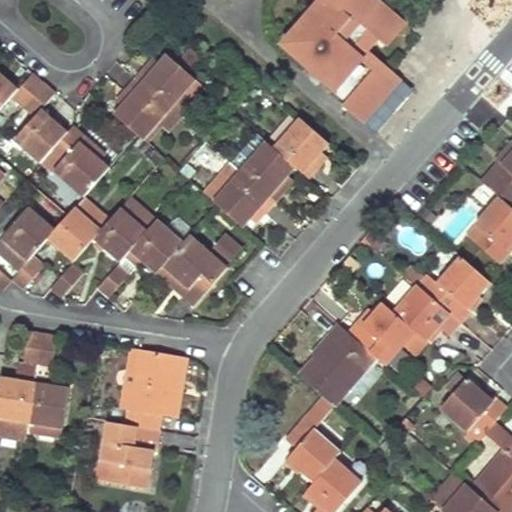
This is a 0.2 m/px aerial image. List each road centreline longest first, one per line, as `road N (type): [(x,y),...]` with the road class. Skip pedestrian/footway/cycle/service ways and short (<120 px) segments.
road 1 (residential): [(511,36),(242,350)]
road 2 (residential): [(242,350),(0,306)]
road 3 (residential): [(75,0),(101,28),(95,60),(80,70),(60,70),(0,21)]
road 4 (residential): [(242,350),(215,467)]
